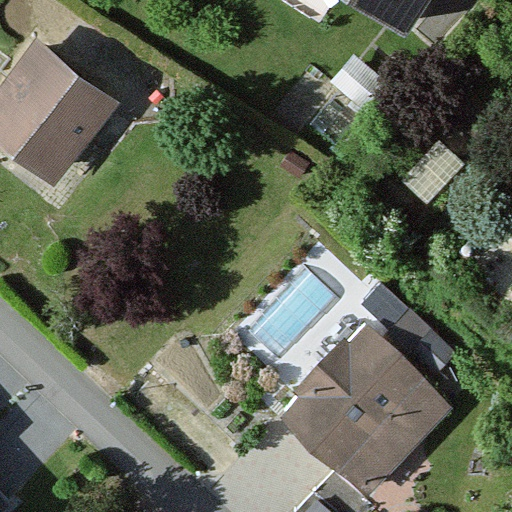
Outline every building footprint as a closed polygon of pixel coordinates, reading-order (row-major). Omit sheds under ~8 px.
[(419,0),(343,0),(399,34),(419,0)] [(110,105),(36,49),(0,95),(0,138),(53,179),(110,105)] [(511,49),(491,70),(511,91),(511,49)] [(380,90),(343,59),(321,86),(357,116),(380,90)] [(215,143),(117,263),(162,303),(263,179),(215,143)] [(448,409),(369,333),(350,353),(344,346),(300,392),(308,400),(292,417),(370,491),(448,409)] [(367,511),(373,506),(333,471),(295,511),(367,511)]
